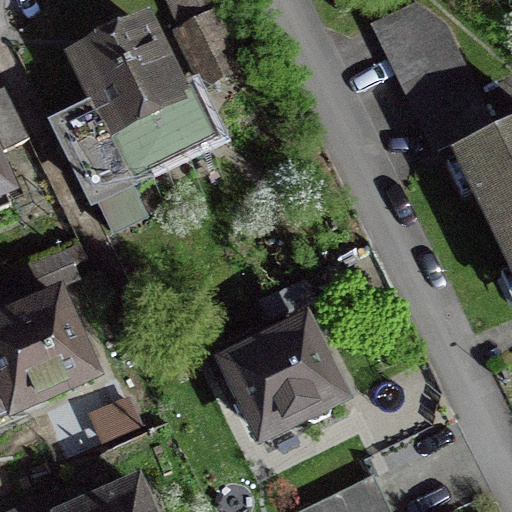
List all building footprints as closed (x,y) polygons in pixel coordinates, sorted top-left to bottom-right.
[(221,13),(215,0),(174,0),(168,4),(182,32),(178,35),(204,88),(235,72),(209,19),(221,13)] [(441,30),(412,9),(373,28),(435,154),(489,127),(441,30)] [(62,131),(59,133),(93,202),(96,200),(95,199),(208,143),(184,95),(175,100),(141,31),(125,39),(118,26),(89,41),(95,54),(75,63),(92,97),(90,97),(99,114),(62,132),(62,131)] [(26,143),(1,92),(0,92),(0,154),(0,156),(26,143)] [(511,276),(511,130),(454,158),(511,276)] [(76,282),(64,255),(16,276),(28,303),(76,282)] [(10,415),(89,380),(55,303),(0,326),(0,416),(9,413),(10,415)] [(326,420),(330,404),(334,402),(300,333),(226,370),(231,380),(218,386),(229,407),(241,400),(260,438),(296,421),(310,426),(326,420)] [(380,511),(385,510),(370,481),(312,510),(312,511),(380,511)] [(143,511),(133,490),(83,511),(143,511)]
